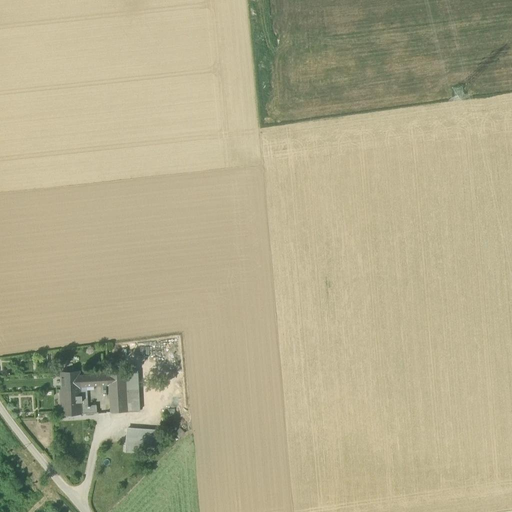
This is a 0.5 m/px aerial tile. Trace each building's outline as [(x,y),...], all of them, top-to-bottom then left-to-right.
[(127,411),(126,389),(125,373),(108,374),(107,370),(99,371),(99,374),(80,375),(81,386),(108,385),(108,384),(110,384),(111,412),(127,411)] [(138,372),(125,373),(126,389),(139,389),(138,372)] [(61,374),(62,390),(81,389),(81,386),(80,375),(80,373),(61,374)] [(81,399),(81,389),(62,390),(60,390),(61,415),(97,413),(96,405),(87,406),(87,398),(81,399)] [(126,389),(127,411),(140,411),(139,389),(126,389)] [(175,434),(179,438),(185,432),(180,428),(175,434)] [(126,452),(156,454),(157,431),(128,429),(126,452)]
